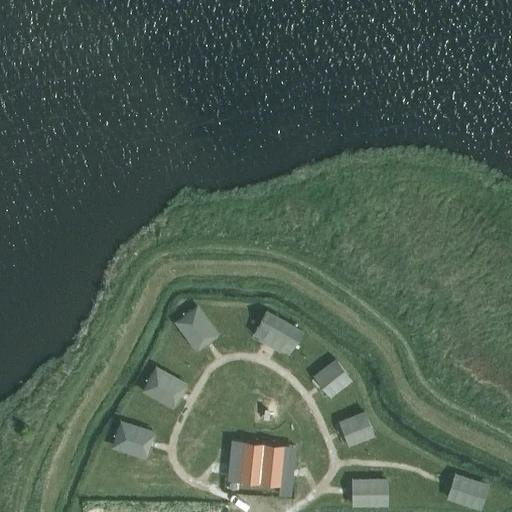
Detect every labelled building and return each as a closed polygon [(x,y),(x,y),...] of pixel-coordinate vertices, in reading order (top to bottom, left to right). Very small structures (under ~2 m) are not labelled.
[(173,320),(199,350),(222,330),(196,301),(173,320)] [(253,337),(291,353),(304,325),(265,308),(253,337)] [(314,373),(331,395),(354,377),(336,355),(314,373)] [(153,363),(141,390),(176,406),(188,379),(153,363)] [(348,444),(376,435),(366,408),(339,417),(348,444)] [(147,458),(157,429),(122,416),(112,445),(147,458)] [(239,480),(279,484),(283,444),(243,440),(239,480)] [(447,498),(483,506),(490,479),(454,470),(447,498)] [(389,503),(389,475),(352,476),(352,504),(389,503)]
